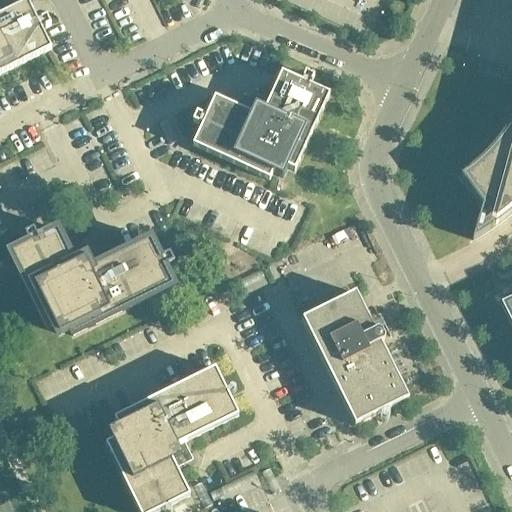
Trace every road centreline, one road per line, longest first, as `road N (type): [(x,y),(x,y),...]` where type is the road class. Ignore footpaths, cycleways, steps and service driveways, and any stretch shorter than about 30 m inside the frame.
road 1 (unclassified): [(401,83),(372,169),(477,396)]
road 2 (unclassified): [(279,228),(161,171),(106,70)]
road 3 (unclassified): [(317,511),(321,477),(477,396)]
road 4 (unclassified): [(401,83),(231,9)]
road 5 (unclassified): [(106,70),(231,9)]
road 6 (unclassified): [(0,127),(106,70)]
